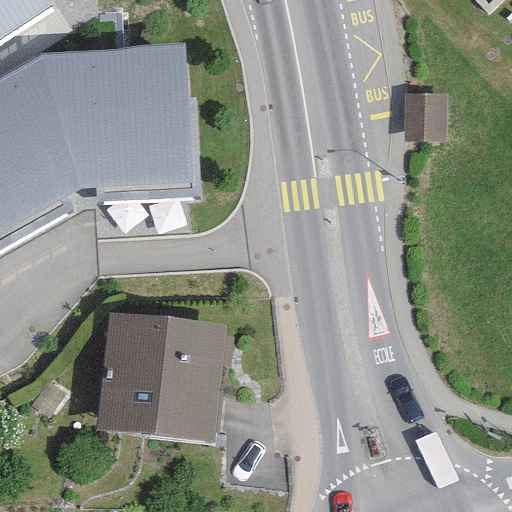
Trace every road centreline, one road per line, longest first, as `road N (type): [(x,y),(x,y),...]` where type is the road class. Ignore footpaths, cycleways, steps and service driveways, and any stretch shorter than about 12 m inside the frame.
road 1 (secondary): [(310,106),(303,196),(348,509)]
road 2 (secondary): [(435,489),(388,371),(351,191),(310,106)]
